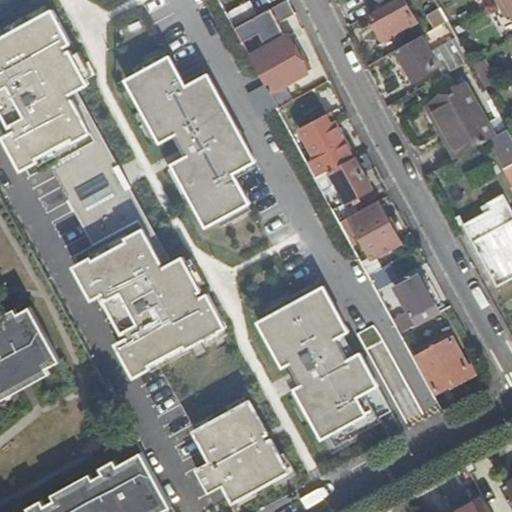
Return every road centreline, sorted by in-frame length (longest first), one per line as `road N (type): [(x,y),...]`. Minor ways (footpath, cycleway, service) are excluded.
road 1 (unknown): [(204,511),(0,140)]
road 2 (residential): [(318,0),(511,369)]
road 3 (residential): [(326,511),(511,407)]
